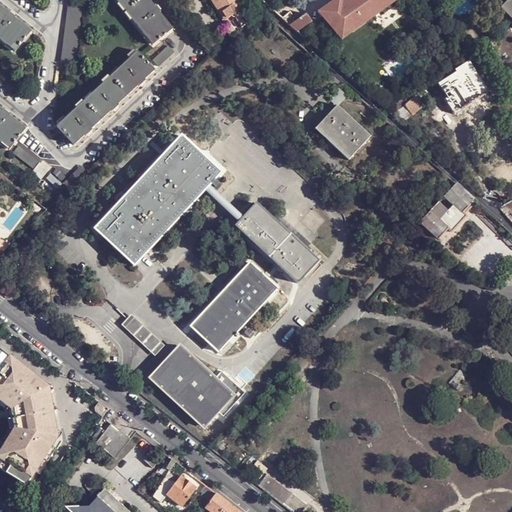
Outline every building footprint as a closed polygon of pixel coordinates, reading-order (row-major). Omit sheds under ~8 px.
[(76,62),(84,2),(70,0),(62,60),(76,62)] [(162,12),(154,3),(152,0),(118,0),(154,44),(174,27),(162,12)] [(212,0),(226,19),(240,10),(235,3),(237,0),(212,0)] [(395,0),(342,0),(343,0),(342,0),(335,0),(319,12),(328,20),(333,25),(344,17),(354,31),(395,0)] [(511,16),(511,0),(509,0),(503,7),(511,16)] [(156,2),(154,3),(162,12),(163,10),(156,2)] [(0,37),(16,50),(32,30),(17,17),(8,10),(0,3),(0,37)] [(8,10),(17,17),(18,15),(9,8),(8,10)] [(226,19),(237,32),(248,21),(240,10),(226,19)] [(290,24),(298,31),(312,22),(306,13),(297,19),(290,24)] [(354,31),(344,17),(333,25),(344,37),(354,31)] [(204,41),(213,51),(221,45),(211,33),(203,40),(204,41)] [(160,65),(175,51),(169,45),(155,59),(160,65)] [(138,85),(147,77),(155,69),(138,50),(57,125),(75,144),(85,135),(93,127),(112,110),(120,102),(138,85)] [(489,91),(469,61),(455,69),(456,72),(439,83),(448,97),(445,98),(455,114),(489,91)] [(148,79),(147,77),(138,85),(140,87),(148,79)] [(404,105),(411,114),(411,115),(423,105),(416,96),(404,105)] [(121,104),(120,102),(112,110),(113,111),(121,104)] [(351,158),(374,135),(340,104),(318,127),(351,158)] [(404,105),(397,111),(404,119),(411,114),(404,105)] [(0,139),(11,148),(27,127),(11,115),(1,108),(0,106),(0,139)] [(1,108),(11,115),(12,113),(3,106),(1,108)] [(93,127),(85,135),(86,136),(94,129),(93,127)] [(201,191),(207,186),(220,172),(181,136),(95,228),(135,265),(201,191)] [(19,145),(14,151),(44,174),(49,168),(19,145)] [(18,186),(9,177),(6,181),(16,189),(18,186)] [(449,227),(453,231),(467,215),(466,213),(464,211),(474,200),(476,198),(458,181),(421,221),(440,237),(449,227)] [(32,197),(18,186),(16,189),(14,190),(29,201),(32,197)] [(242,218),(207,186),(201,191),(236,225),(242,218)] [(474,200),(464,211),(466,213),(476,202),(474,200)] [(255,205),(242,218),(236,225),(289,274),(295,267),(303,260),(308,254),(255,205)] [(249,262),(190,325),(218,351),(277,287),(249,262)] [(129,318),(125,322),(156,351),(163,344),(132,314),(129,318)] [(178,346),(150,376),(202,425),(216,410),(220,414),(242,390),(219,368),(211,376),(178,346)] [(0,395),(5,398),(6,402),(10,405),(13,408),(15,416),(17,426),(13,427),(13,430),(12,439),(0,454),(0,456),(6,461),(1,468),(26,484),(36,470),(39,472),(56,447),(46,440),(50,434),(51,434),(53,434),(55,433),(55,431),(56,429),(55,428),(54,426),(52,425),(47,396),(49,395),(50,394),(50,392),(50,390),(48,388),(46,387),(44,387),(42,388),(37,384),(40,378),(0,347),(0,395)] [(5,398),(0,395),(0,403),(6,408),(8,417),(9,427),(0,440),(0,447),(3,450),(12,439),(13,430),(13,427),(17,426),(15,416),(13,408),(10,405),(6,402),(5,398)] [(95,411),(102,416),(107,408),(98,402),(94,408),(95,411)] [(111,423),(96,443),(116,460),(131,440),(111,423)] [(158,464),(149,456),(145,460),(154,468),(158,464)] [(186,470),(173,459),(166,467),(169,470),(152,495),(160,502),(167,494),(183,507),(197,489),(181,476),(186,470)] [(257,460),(246,474),(256,483),(267,468),(257,460)] [(259,484),(294,511),(301,511),(307,506),(267,474),(259,484)] [(208,506),(217,493),(207,486),(202,491),(204,493),(199,499),(208,506)] [(129,511),(104,489),(88,507),(64,507),(69,511),(129,511)] [(208,506),(207,508),(212,511),(240,511),(217,493),(208,506)]
